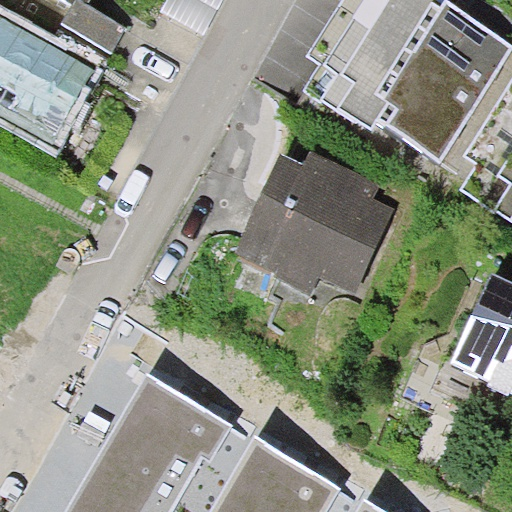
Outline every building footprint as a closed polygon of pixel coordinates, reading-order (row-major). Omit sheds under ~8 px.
[(64,22),(115,53),(129,28),(88,3),(81,0),(76,0),(75,3),(64,22)] [(205,34),(219,7),(204,0),(167,0),(161,11),(205,34)] [(341,0),(304,53),(319,64),(301,90),(314,100),(317,96),(332,107),(334,104),(368,128),(375,118),(435,160),(511,50),(511,45),(446,0),(341,0)] [(50,45),(0,16),(0,105),(58,137),(90,79),(95,70),(50,45)] [(115,53),(64,22),(50,45),(95,70),(90,79),(97,83),(115,53)] [(511,78),(460,153),(476,164),(459,188),(492,212),(494,209),(508,218),(511,214),(511,78)] [(304,164),(281,153),(233,250),(275,271),(272,275),(310,294),(318,277),(354,295),(395,211),(373,200),(380,186),(310,151),(304,164)] [(511,280),(492,270),(450,361),(511,394),(511,280)] [(233,425),(147,373),(63,511),(171,511),(204,458),(211,462),(233,425)] [(326,511),(341,488),(256,437),(209,511),(326,511)] [(383,511),(364,501),(357,511),(383,511)]
